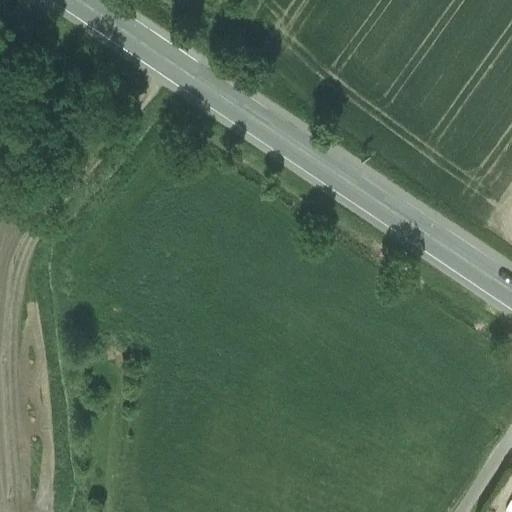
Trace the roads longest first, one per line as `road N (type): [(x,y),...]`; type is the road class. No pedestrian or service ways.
road 1 (secondary): [(511,292),(79,0)]
road 2 (track): [(171,62),(27,249),(11,368),(17,511)]
